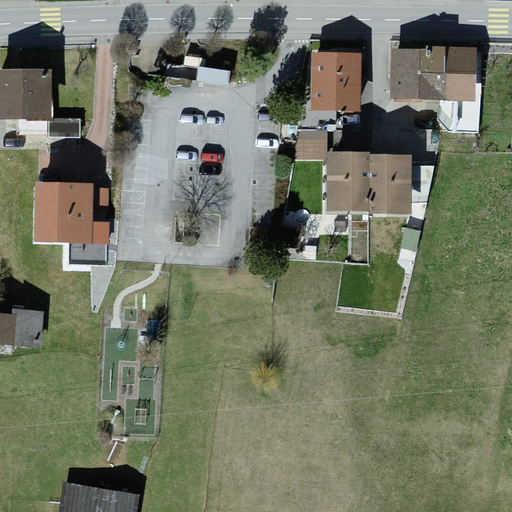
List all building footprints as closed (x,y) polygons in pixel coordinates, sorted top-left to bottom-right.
[(477,55),(397,54),(396,100),(476,102),(477,55)] [(356,112),(357,59),(311,59),(310,111),(356,112)] [(54,76),(3,76),(4,120),(54,120),(54,76)] [(453,122),(453,101),(441,101),(441,122),(453,122)] [(296,154),(323,157),(326,130),(299,126),(296,154)] [(370,154),(324,154),(325,211),(369,211),(370,154)] [(413,154),(370,154),(369,211),(412,212),(413,154)] [(93,181),(37,181),(37,242),(111,242),(111,222),(93,222),(93,181)] [(44,311),(0,309),(0,344),(42,347),(44,311)] [(127,511),(130,500),(73,488),(68,511),(127,511)]
